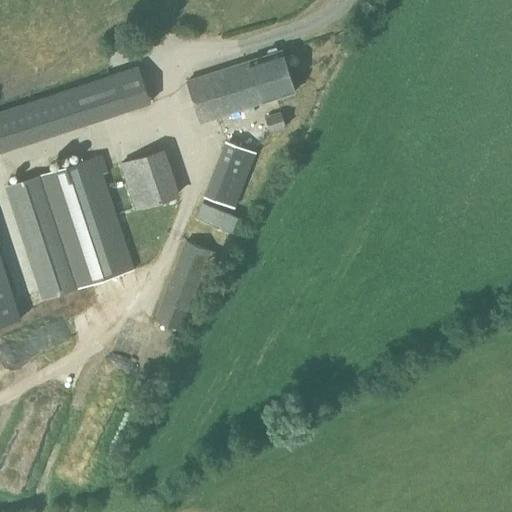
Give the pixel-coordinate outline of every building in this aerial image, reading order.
[(249,61),(185,81),(199,123),(295,92),(282,50),(280,51),(275,47),(267,49),(266,55),(248,60),(249,61)] [(150,102),(138,66),(71,88),(83,124),(150,102)] [(264,116),(270,132),(286,127),(280,111),(264,116)] [(254,151),(226,140),(204,196),(233,207),(254,151)] [(177,195),(162,149),(121,163),(136,208),(177,195)] [(4,186),(41,298),(133,268),(102,176),(108,174),(108,172),(102,154),(4,186)] [(186,241),(156,319),(178,328),(191,295),(199,297),(217,253),(186,241)] [(0,324),(19,318),(0,259),(0,324)]
